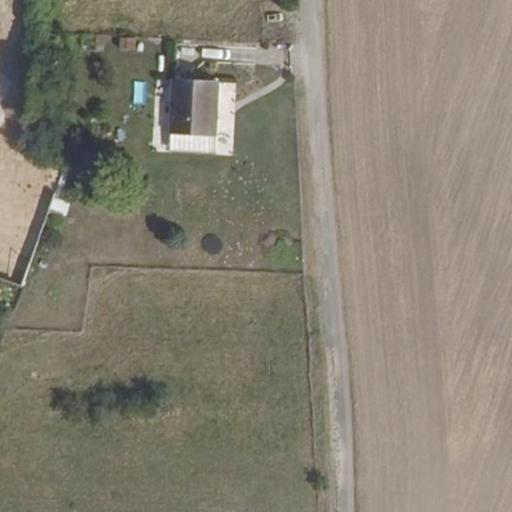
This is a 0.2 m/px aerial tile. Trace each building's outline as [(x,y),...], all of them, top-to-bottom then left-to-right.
[(135,40),(120,40),(120,51),(135,51),(135,40)] [(0,143),(15,149),(28,111),(16,107),(28,73),(4,65),(0,78),(0,143)] [(220,83),(172,80),(170,136),(171,136),(216,139),(217,139),(220,83)] [(216,139),(171,136),(171,152),(215,155),(216,139)] [(0,281),(23,289),(66,168),(15,149),(0,143),(0,281)]
